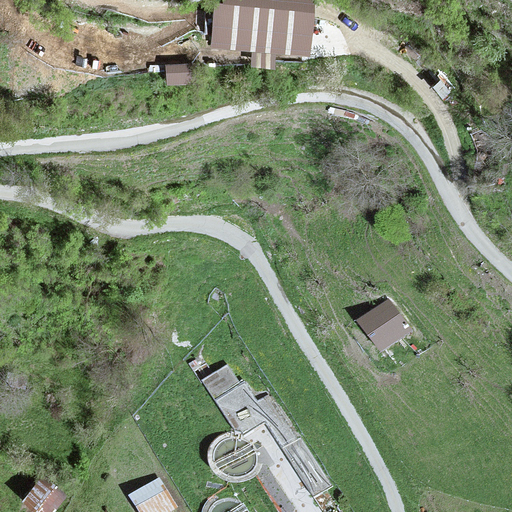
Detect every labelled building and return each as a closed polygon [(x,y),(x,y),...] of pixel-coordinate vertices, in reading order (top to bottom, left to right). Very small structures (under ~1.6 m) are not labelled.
[(305,0),(212,0),(209,46),(301,54),(305,0)] [(409,332),(387,305),(357,328),(379,356),(409,332)] [(200,384),(238,440),(245,443),(267,428),(284,453),(297,444),(266,399),(256,406),(228,365),(200,384)] [(213,453),(211,460),(211,468),(214,474),(218,480),(224,484),(232,486),(239,486),(246,483),(252,477),(256,470),(257,462),(256,455),(252,448),(245,443),(238,440),(230,440),(223,442),(217,447),(213,453)] [(42,476),(17,501),(27,511),(48,511),(64,497),(42,476)] [(160,482),(128,501),(134,511),(171,511),(176,509),(160,482)]
